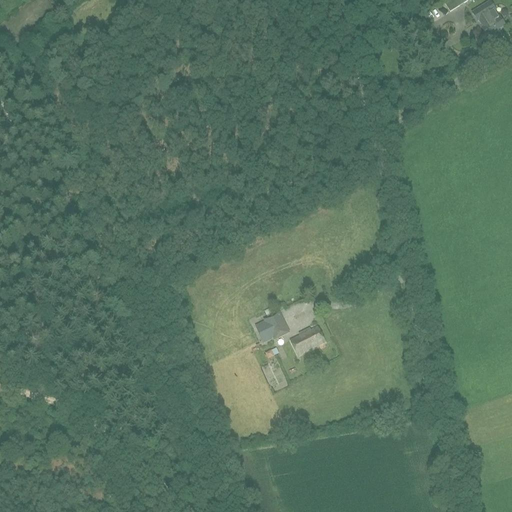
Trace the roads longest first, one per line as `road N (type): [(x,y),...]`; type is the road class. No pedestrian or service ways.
road 1 (tertiary): [(462,511),(341,0)]
road 2 (track): [(200,511),(192,497),(81,421),(0,391)]
